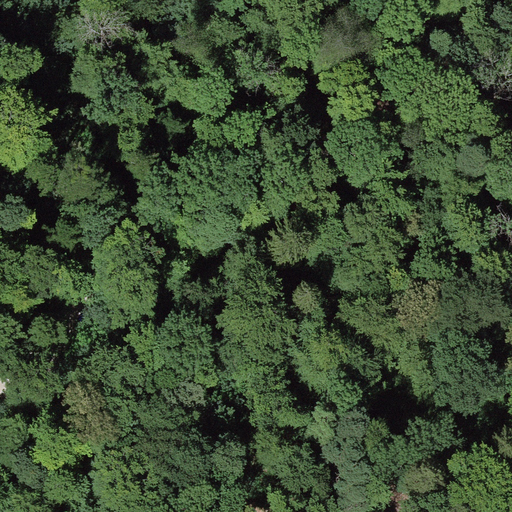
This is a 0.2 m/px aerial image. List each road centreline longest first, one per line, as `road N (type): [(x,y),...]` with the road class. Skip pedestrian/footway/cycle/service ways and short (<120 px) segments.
road 1 (track): [(511,80),(146,238)]
road 2 (track): [(0,359),(66,319),(146,238)]
